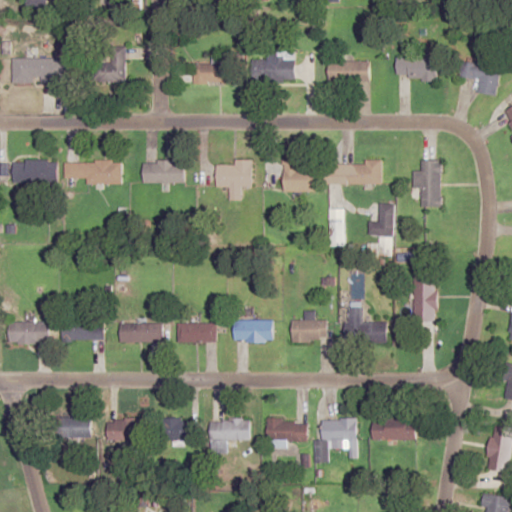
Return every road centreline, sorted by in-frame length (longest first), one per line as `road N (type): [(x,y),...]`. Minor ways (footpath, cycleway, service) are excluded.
road 1 (residential): [(9,381),(384,380),(457,372),(475,310),(486,204),(470,136),(448,126),(0,123)]
road 2 (residential): [(438,511),(460,368)]
road 3 (residential): [(41,511),(9,381)]
road 4 (residential): [(154,122),(153,0)]
